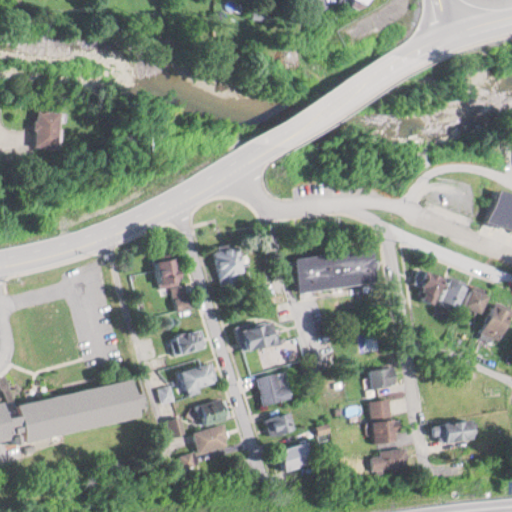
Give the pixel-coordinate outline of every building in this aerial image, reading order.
[(30,147),(56,147),(56,110),(30,110),(30,147)] [(481,223),(511,231),(511,196),(490,190),(481,223)] [(218,284),(252,274),(245,249),(234,252),(231,243),(208,250),(218,284)] [(286,257),(291,292),(369,281),(365,247),(286,257)] [(155,288),(174,284),(168,256),(149,260),(155,288)] [(416,302),(436,299),(432,271),(412,274),(416,302)] [(433,304),(453,310),(460,286),(441,279),(433,304)] [(188,307),(184,285),(170,287),(173,309),(188,307)] [(483,295),(464,289),(457,308),(477,315),(483,295)] [(495,340),(507,308),(486,301),(475,332),(495,340)] [(60,312),(28,319),(38,365),(70,358),(60,312)] [(275,338),(268,317),(229,329),(236,351),(275,338)] [(165,336),(171,354),(202,343),(196,326),(165,336)] [(213,379),(206,359),(171,371),(178,390),(213,379)] [(367,387),(392,383),(389,364),(364,368),(367,387)] [(253,379),(261,405),(291,395),(285,377),(282,378),(280,370),(253,379)] [(0,440),(140,415),(132,377),(0,401),(0,440)] [(434,414),(460,410),(458,393),(431,397),(434,414)] [(226,417),(221,396),(188,404),(193,425),(226,417)] [(392,438),(385,396),(362,400),(370,442),(392,438)] [(289,414),(267,414),(267,432),(289,432),(289,414)] [(182,430),(178,415),(163,419),(168,435),(182,430)] [(469,421),(434,420),(433,439),(468,439),(469,421)] [(226,445),(223,424),(190,429),(194,450),(226,445)] [(300,466),(298,445),(274,447),(276,468),(300,466)] [(368,469),(405,466),(404,447),(367,450),(368,469)]
